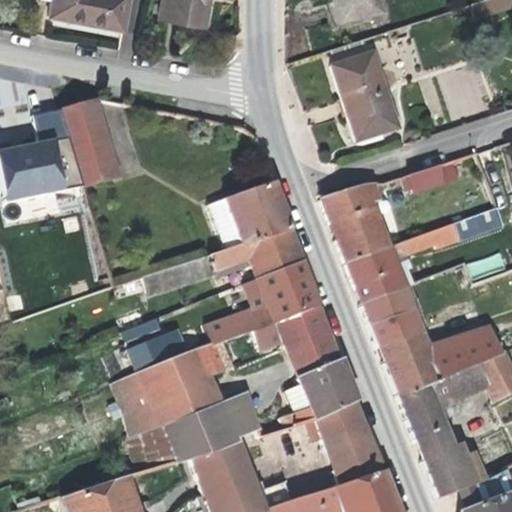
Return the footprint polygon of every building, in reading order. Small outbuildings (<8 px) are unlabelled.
[(49,0),(47,16),(121,30),(125,0),(49,0)] [(159,0),(156,16),(201,25),(205,0),(159,0)] [(329,0),(334,23),(376,13),(373,0),(329,0)] [(488,0),(487,0),(469,6),(473,21),(493,14),(488,0)] [(511,8),(511,0),(488,0),(493,14),(511,8)] [(329,68),(352,142),(394,130),(369,55),(329,68)] [(67,149),(105,138),(94,103),(57,114),(67,149)] [(79,188),(67,149),(57,114),(56,112),(30,117),(35,143),(0,150),(0,197),(1,204),(79,188)] [(67,149),(79,188),(117,178),(105,138),(67,149)] [(433,167),(405,176),(411,198),(440,188),(433,167)] [(395,179),(383,183),(385,191),(397,187),(395,179)] [(237,247),(287,231),(278,208),(269,184),(220,203),(237,247)] [(371,187),(360,187),(368,205),(381,200),(375,186),(371,187)] [(368,205),(360,187),(318,199),(317,203),(329,234),(341,265),(386,249),(368,205)] [(221,253),(237,247),(220,203),(204,208),(221,253)] [(493,210),(451,225),(457,243),(499,227),(493,210)] [(386,249),(341,265),(352,295),(356,306),(399,289),(408,286),(402,271),(405,270),(400,256),(432,246),(434,250),(457,243),(451,225),(386,249)] [(245,260),(247,266),(253,281),(299,263),(294,249),(291,243),(287,231),(237,247),(221,253),(112,288),(117,301),(141,293),(142,295),(210,272),(245,260)] [(501,254),(467,262),(471,278),(505,270),(501,254)] [(212,279),(247,266),(245,260),(210,272),(212,279)] [(206,348),(216,344),(246,333),(273,323),(316,307),(310,292),(299,263),(253,281),(239,287),(248,313),(199,329),(206,348)] [(408,286),(399,289),(414,331),(423,328),(408,286)] [(399,289),(356,306),(360,316),(364,326),(373,348),(375,347),(375,349),(415,334),(415,333),(414,331),(399,289)] [(276,415),(281,427),(296,421),(351,401),(344,383),(336,360),(328,338),(325,330),(316,307),(273,323),(246,333),(255,350),(277,340),(281,346),(297,389),(304,405),(297,408),(276,415)] [(116,322),(120,333),(144,324),(139,313),(116,322)] [(415,334),(375,349),(380,361),(385,374),(394,398),(432,381),(490,357),(496,355),(487,330),(456,339),(455,338),(420,349),(415,334)] [(164,338),(172,361),(184,357),(175,334),(164,338)] [(125,351),(134,375),(172,361),(164,338),(125,351)] [(122,416),(133,475),(184,459),(228,443),(226,436),(253,427),(239,392),(213,402),(204,377),(216,372),(215,368),(219,366),(221,358),(216,344),(206,348),(184,357),(172,361),(134,375),(109,384),(122,416)] [(432,381),(394,398),(411,443),(415,452),(418,459),(434,501),(448,495),(473,485),(466,468),(458,448),(449,447),(442,429),(434,411),(440,409),(438,403),(448,399),(449,403),(478,389),(486,405),(511,392),(511,380),(500,353),(496,355),(490,357),(432,381)] [(291,391),(297,408),(304,405),(297,389),(291,391)] [(333,488),(379,473),(360,423),(351,401),(296,421),(302,439),(315,435),(333,488)] [(192,480),(202,511),(252,511),(248,498),(228,443),(184,459),(192,480)] [(123,478),(130,500),(192,480),(184,459),(133,475),(123,478)] [(475,464),(466,468),(473,485),(482,481),(475,464)] [(264,511),(394,511),(389,497),(379,473),(333,488),(288,504),(270,510),(264,511)] [(56,499),(60,511),(134,511),(130,500),(123,478),(56,499)] [(453,507),(454,511),(511,511),(511,495),(511,493),(481,506),(473,485),(448,495),(453,507)] [(248,498),(252,511),(264,511),(270,510),(288,504),(282,486),(248,498)]
